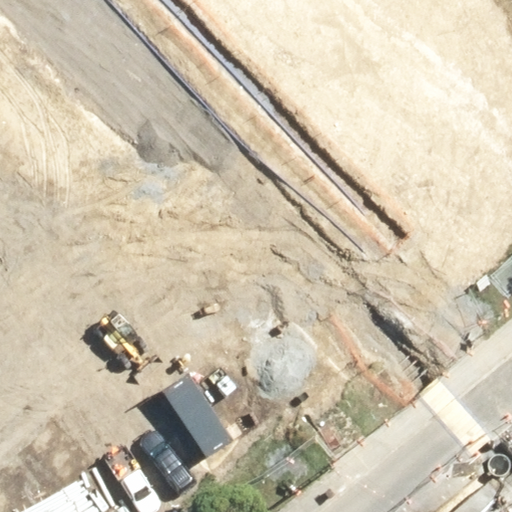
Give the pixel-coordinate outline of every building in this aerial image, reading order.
[(39,0),(0,0),(0,72),(46,4),(39,0)] [(500,132),(511,146),(511,145),(511,23),(492,0),(480,0),(349,113),(422,199),(500,132)] [(357,214),(253,98),(175,168),(280,284),(357,214)] [(137,233),(90,274),(70,250),(24,290),(44,313),(14,339),(87,424),(134,384),(169,425),(242,363),(137,233)] [(0,511),(0,510),(21,493),(0,468),(0,511)]
